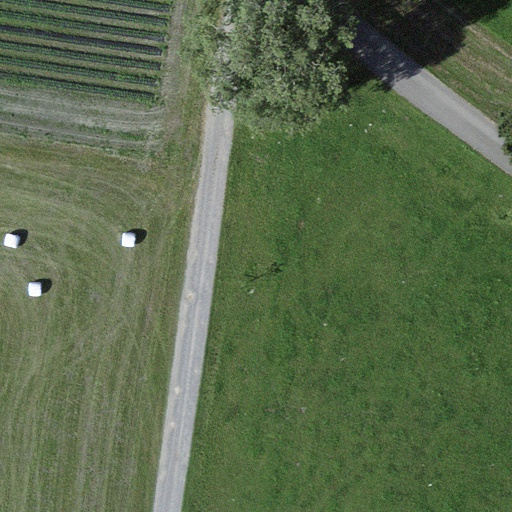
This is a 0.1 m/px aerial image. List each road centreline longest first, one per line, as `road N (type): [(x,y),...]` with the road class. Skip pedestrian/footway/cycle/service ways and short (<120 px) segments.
road 1 (track): [(182,511),(260,0)]
road 2 (unclassified): [(312,0),(511,143)]
